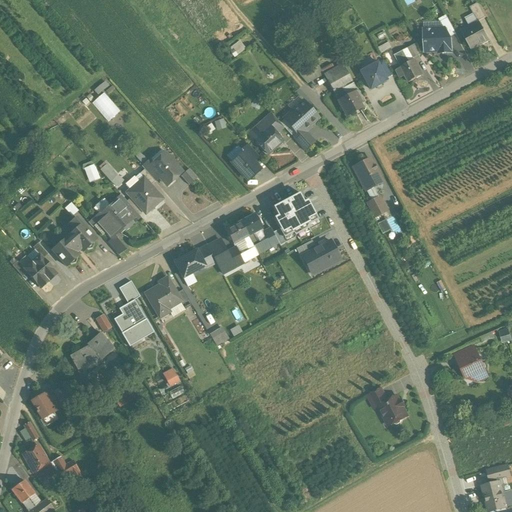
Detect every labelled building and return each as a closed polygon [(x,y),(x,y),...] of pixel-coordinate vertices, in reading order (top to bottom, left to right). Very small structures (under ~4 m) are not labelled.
[(478,4),(470,8),(478,22),(486,18),(478,4)] [(456,35),(448,19),(441,23),(444,29),(445,29),(449,38),(456,35)] [(324,20),(304,20),(304,34),(324,34),(324,20)] [(480,24),(463,33),(472,50),(489,41),(480,24)] [(444,29),(424,31),(426,53),(443,52),(443,54),(452,53),(452,42),(449,38),(445,29),(444,29)] [(234,57),(246,50),(241,41),(229,48),(234,57)] [(389,43),(378,49),(381,54),(391,49),(389,43)] [(415,46),(408,49),(413,59),(420,55),(415,46)] [(413,59),(408,49),(403,52),(410,64),(415,62),(413,59)] [(403,52),(394,57),(401,69),(410,64),(403,52)] [(393,76),(384,60),(379,63),(387,79),(393,76)] [(410,64),(401,69),(405,77),(409,84),(423,77),(416,62),(415,62),(410,64)] [(379,63),(361,73),(371,90),(388,81),(387,79),(379,63)] [(343,65),(327,74),(330,79),(345,70),(343,65)] [(401,69),(397,71),(401,79),(405,77),(401,69)] [(345,70),(330,79),(326,81),(333,93),(341,89),(352,83),(345,70)] [(341,89),(333,93),(338,101),(346,97),(341,89)] [(338,101),(338,102),(346,117),(362,109),(358,101),(361,99),(357,91),(346,97),(338,101)] [(92,104),(108,122),(120,111),(104,93),(92,104)] [(303,103),(297,108),(294,108),(290,112),(290,114),(284,120),(297,136),(298,137),(303,132),(318,119),(303,103)] [(283,128),(271,115),(261,124),(266,130),(268,127),(275,135),(283,128)] [(266,130),(254,140),(255,142),(255,145),(256,147),(260,147),(267,155),(281,142),(275,135),(268,127),(266,130)] [(303,132),(298,137),(297,136),(293,139),(304,152),(313,144),(303,132)] [(244,153),(254,164),(260,159),(248,145),(241,151),(243,153),(244,153)] [(238,147),(227,157),(232,163),(243,153),(241,151),(238,147)] [(260,171),(254,164),(244,153),(243,153),(232,163),(248,182),(260,171)] [(167,157),(164,154),(152,165),(154,166),(151,168),(153,170),(152,170),(160,178),(166,186),(172,180),(173,181),(182,173),(173,163),(173,160),(170,157),(167,157)] [(160,178),(152,170),(153,170),(151,168),(154,166),(152,165),(149,161),(142,168),(144,170),(155,182),(160,178)] [(363,165),(361,165),(355,168),(354,170),(366,191),(382,182),(371,162),(369,162),(363,165)] [(107,163),(100,170),(117,188),(124,182),(107,163)] [(90,183),(100,179),(94,165),(84,169),(90,183)] [(155,182),(144,170),(139,175),(143,179),(144,179),(150,186),(155,182)] [(189,186),(197,179),(190,170),(181,177),(189,186)] [(139,175),(126,187),(133,195),(130,198),(145,215),(160,202),(156,197),(158,195),(150,186),(144,179),(143,179),(139,175)] [(279,230),(284,240),(293,235),(294,237),(310,229),(309,226),(319,221),(307,201),(304,202),(299,194),(272,208),(277,216),(273,219),(279,230)] [(140,217),(122,197),(115,203),(127,216),(128,215),(129,216),(128,217),(131,221),(131,222),(133,224),(140,217)] [(379,198),(366,205),(374,219),(387,212),(379,198)] [(66,209),(73,216),(79,211),(71,203),(66,209)] [(115,203),(101,216),(103,218),(116,233),(117,232),(118,233),(131,222),(131,221),(128,217),(129,216),(128,215),(127,216),(115,203)] [(255,215),(241,223),(249,238),(253,235),(263,230),(260,225),(262,224),(261,221),(258,222),(255,215)] [(116,233),(103,218),(97,224),(112,242),(120,235),(118,233),(117,232),(116,233)] [(75,232),(52,252),(66,268),(79,256),(77,253),(80,250),(82,253),(96,241),(76,219),(69,225),(75,232)] [(378,223),(382,234),(391,230),(386,220),(378,223)] [(241,223),(226,231),(233,246),(244,240),(249,238),(241,223)] [(273,233),(270,229),(263,232),(267,240),(260,243),(254,247),(256,251),(258,255),(279,244),(273,233)] [(279,230),(273,233),(279,244),(280,247),(286,243),(284,240),(279,230)] [(255,240),(253,235),(249,238),(254,247),(260,243),(258,238),(255,240)] [(249,238),(244,240),(246,245),(244,246),(247,252),(245,253),(247,256),(256,251),(254,247),(249,238)] [(220,240),(208,247),(208,246),(215,260),(227,254),(226,252),(220,240)] [(244,240),(233,246),(235,248),(235,247),(240,256),(244,263),(258,256),(258,255),(256,251),(247,256),(245,253),(247,252),(244,246),(246,245),(244,240)] [(296,250),(298,255),(314,246),(312,241),(296,250)] [(324,242),(318,245),(319,248),(305,255),(304,258),(313,274),(312,275),(340,261),(330,242),(325,245),(324,242)] [(48,255),(38,244),(33,248),(39,256),(43,260),(48,255)] [(208,246),(197,252),(205,267),(204,268),(205,269),(217,263),(215,260),(208,246)] [(235,248),(228,251),(237,267),(244,263),(240,256),(235,247),(235,248)] [(196,251),(174,263),(183,279),(204,268),(205,267),(197,252),(196,251)] [(228,251),(226,252),(227,254),(215,260),(217,263),(223,275),(237,267),(228,251)] [(39,256),(32,262),(31,263),(49,283),(49,282),(56,276),(57,275),(56,275),(53,271),(52,270),(43,260),(44,260),(43,260),(39,256)] [(24,269),(17,262),(12,267),(22,278),(27,274),(24,270),(24,269)] [(49,283),(31,263),(24,269),(24,270),(27,274),(28,274),(37,284),(36,284),(37,285),(40,289),(41,290),(42,289),(48,283),(49,283)] [(180,300),(177,294),(167,278),(158,283),(159,285),(145,294),(159,319),(169,313),(166,308),(177,302),(180,300)] [(119,290),(127,305),(134,301),(140,298),(131,283),(119,290)] [(180,300),(177,302),(180,307),(189,301),(182,290),(177,294),(180,300)] [(129,347),(153,333),(134,301),(127,305),(118,310),(121,315),(112,320),(129,347)] [(103,316),(96,320),(104,333),(111,329),(103,316)] [(221,329),(210,336),(216,345),(226,339),(221,329)] [(502,344),(511,342),(509,329),(499,331),(502,344)] [(99,334),(87,344),(90,346),(70,357),(78,370),(99,358),(101,361),(113,349),(99,334)] [(473,348),(455,356),(459,364),(477,355),(473,348)] [(481,364),(477,355),(459,364),(463,374),(471,370),(475,380),(479,382),(487,378),(484,371),(485,367),(484,365),(481,364)] [(173,372),(164,377),(165,378),(166,377),(168,382),(171,380),(173,385),(178,382),(173,372)] [(128,388),(113,397),(120,408),(134,400),(128,388)] [(381,388),(367,396),(374,409),(378,408),(378,407),(388,402),(381,388)] [(44,397),(54,413),(62,408),(53,392),(44,397)] [(54,413),(44,397),(43,395),(31,403),(42,420),(54,413)] [(388,402),(378,407),(378,408),(388,427),(393,424),(397,425),(400,424),(401,420),(407,417),(403,408),(404,408),(401,401),(400,402),(397,397),(388,402)] [(29,424),(24,427),(32,441),(38,438),(29,424)] [(38,447),(23,456),(33,473),(35,473),(40,481),(40,480),(40,481),(54,473),(49,464),(38,447)] [(52,462),(57,471),(63,481),(72,476),(77,485),(84,480),(73,462),(66,466),(61,457),(52,462)] [(57,471),(52,462),(49,464),(54,473),(57,471)] [(508,466),(487,471),(490,482),(510,477),(508,466)] [(24,482),(12,491),(22,505),(34,496),(24,482)] [(499,483),(482,487),(488,511),(491,511),(506,508),(499,483)] [(34,496),(22,505),(27,511),(30,511),(41,505),(34,496)] [(41,505),(30,511),(51,511),(54,510),(47,500),(41,505)]
